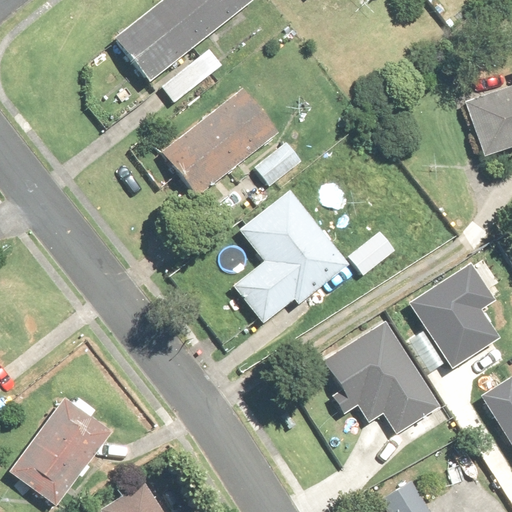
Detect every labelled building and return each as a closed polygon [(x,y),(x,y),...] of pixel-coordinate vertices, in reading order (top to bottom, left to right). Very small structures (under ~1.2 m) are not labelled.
[(160,0),(112,41),(149,85),(169,68),(173,72),(184,63),(180,59),(250,0),(160,0)] [(220,69),(206,52),(159,90),(173,107),(220,69)] [(259,113),(240,89),(158,153),(177,178),(259,113)] [(511,89),(462,105),(480,158),(511,147),(511,89)] [(303,162),(288,142),(251,171),(266,191),(303,162)] [(344,264),(285,191),(235,232),(263,266),(233,290),(263,328),(344,264)] [(392,252),(378,235),(346,261),(359,277),(392,252)] [(485,305),(466,273),(406,310),(443,369),(489,341),(472,313),(485,305)] [(437,407),(381,318),(315,360),(335,392),(323,399),(337,421),(357,409),(367,425),(384,415),(395,433),(437,407)] [(478,402),(511,457),(511,387),(509,383),(478,402)] [(68,405),(62,401),(11,472),(57,505),(108,434),(89,420),(94,412),(73,397),(68,405)] [(159,511),(143,484),(100,511),(159,511)] [(422,511),(406,486),(378,503),(383,511),(422,511)]
